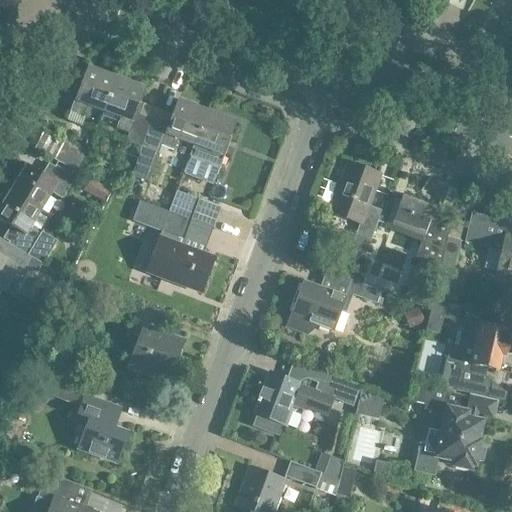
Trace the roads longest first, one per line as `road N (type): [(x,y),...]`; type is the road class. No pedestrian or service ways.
road 1 (residential): [(169,511),(333,72)]
road 2 (residential): [(333,72),(111,8),(54,4)]
road 3 (residential): [(511,135),(383,89)]
